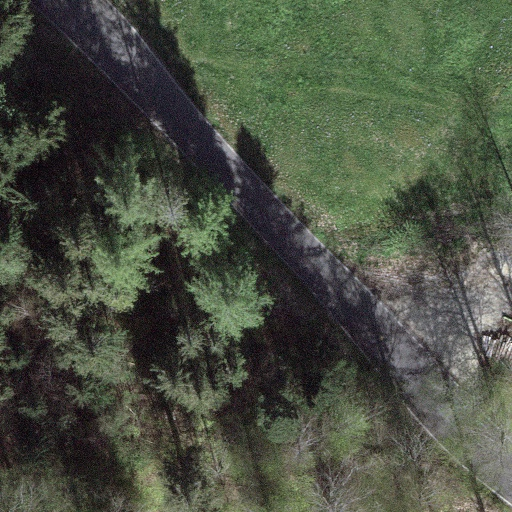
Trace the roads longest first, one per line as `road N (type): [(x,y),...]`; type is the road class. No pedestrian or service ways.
road 1 (tertiary): [(511,464),(380,341),(138,76),(55,0)]
road 2 (track): [(138,76),(49,173),(0,208)]
